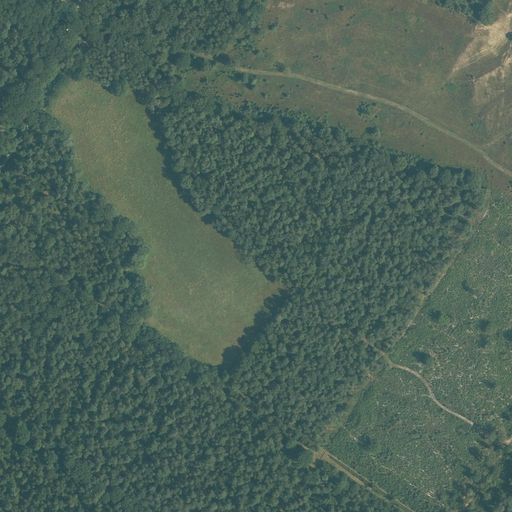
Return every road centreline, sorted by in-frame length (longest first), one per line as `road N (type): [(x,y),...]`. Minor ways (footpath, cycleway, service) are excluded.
road 1 (track): [(486,153),(378,98),(300,75),(246,70),(102,20)]
road 2 (secondary): [(0,129),(90,0)]
road 3 (track): [(74,284),(0,394)]
road 4 (track): [(223,387),(119,315)]
